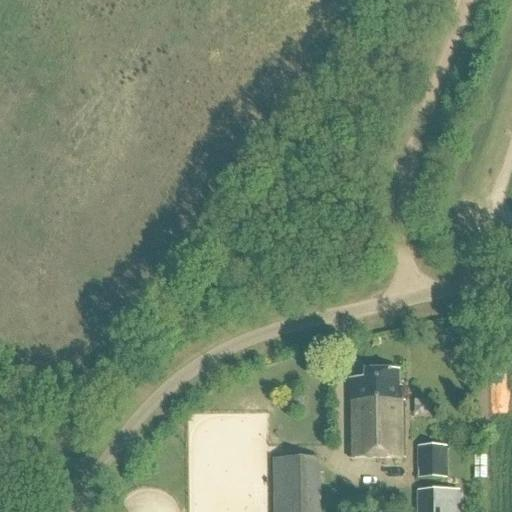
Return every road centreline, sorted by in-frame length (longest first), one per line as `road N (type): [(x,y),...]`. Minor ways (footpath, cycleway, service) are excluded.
road 1 (tertiary): [(70,511),(172,381),(215,352),(282,326),(511,274)]
road 2 (track): [(415,295),(400,224),(402,181),(466,0)]
